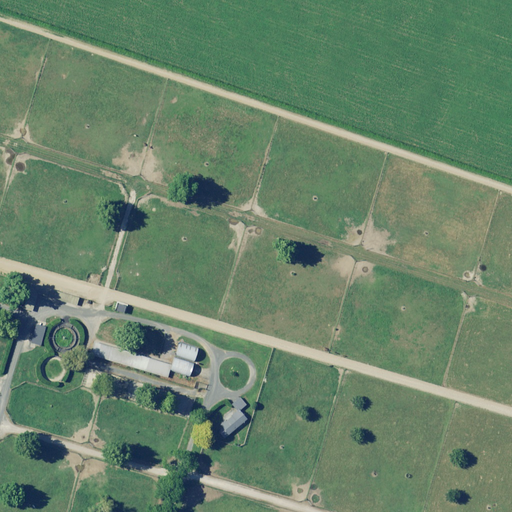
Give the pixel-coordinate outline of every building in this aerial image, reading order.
[(49,288),(31,283),(23,309),(33,312),(38,294),(76,306),(79,297),(49,288)] [(126,305),(117,303),(116,311),(125,313),(126,305)] [(121,348),(95,340),(90,355),(167,378),(172,363),(139,354),(121,348)] [(198,348),(179,342),(175,355),(194,361),(198,348)] [(193,363),(174,357),(171,369),(190,375),(193,363)] [(250,419),(242,408),(246,405),(240,398),(232,404),(238,411),(219,426),(222,428),(217,432),(223,440),(250,419)]
